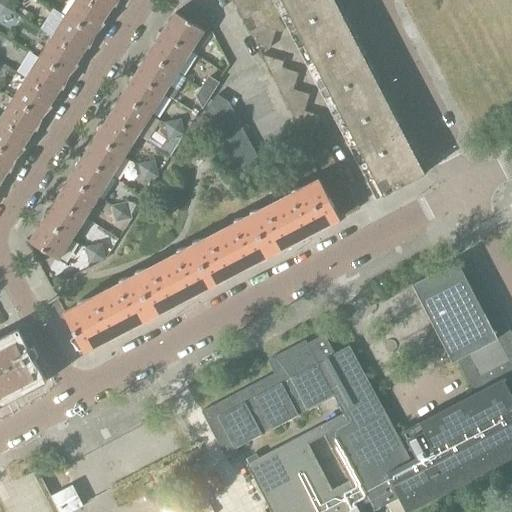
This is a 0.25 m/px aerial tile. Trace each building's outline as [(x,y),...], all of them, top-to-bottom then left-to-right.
[(0,0),(0,8),(12,6),(10,0),(0,0)] [(86,0),(76,0),(66,16),(94,33),(103,24),(101,22),(107,13),(86,0)] [(86,0),(107,13),(113,4),(116,5),(117,0),(86,0)] [(288,13),(281,0),(231,0),(256,44),(270,49),(276,31),(280,33),(285,30),(278,17),(288,13)] [(425,174),(334,0),(281,0),(288,13),(379,187),(383,195),(425,174)] [(0,16),(14,14),(12,6),(0,8),(0,16)] [(161,35),(189,52),(207,24),(194,16),(190,22),(175,13),(166,23),(167,25),(161,35)] [(89,46),(94,33),(66,16),(52,38),(81,55),(87,46),(89,46)] [(148,55),(176,73),(189,52),(161,35),(155,43),(153,42),(148,55)] [(52,38),(39,58),(68,75),(76,66),(75,65),(81,55),(52,38)] [(176,73),(148,55),(140,65),(141,67),(135,76),(163,93),(173,100),(178,91),(168,84),(176,73)] [(39,58),(26,79),(55,96),(60,88),(63,88),(68,75),(39,58)] [(298,73),(281,68),(277,66),(273,77),(294,84),(298,73)] [(163,93),(135,76),(130,85),(127,84),(122,97),(149,115),(163,93)] [(208,77),(202,86),(210,92),(216,83),(208,77)] [(49,106),(55,96),(26,79),(13,99),(41,117),(50,108),(49,106)] [(202,105),(210,92),(202,86),(196,96),(202,105)] [(309,95),(292,89),(288,88),(285,99),(305,105),(309,95)] [(227,102),(216,95),(205,112),(212,126),(223,108),(227,102)] [(149,115),(122,97),(113,107),(115,108),(109,117),(136,135),(149,115)] [(13,99),(0,119),(0,120),(28,138),(34,128),(37,129),(41,117),(13,99)] [(233,115),(223,108),(212,126),(219,139),(230,121),(233,115)] [(320,116),(303,111),(300,109),(296,121),(317,128),(320,116)] [(136,135),(109,117),(103,126),(101,125),(96,138),(123,156),(136,135)] [(22,147),(28,138),(0,120),(0,149),(15,159),(24,149),(22,147)] [(175,136),(183,135),(180,120),(172,121),(175,136)] [(172,121),(164,123),(167,138),(175,136),(172,121)] [(226,152),(237,133),(240,127),(230,121),(219,139),(226,152)] [(332,138),(315,133),(311,131),(308,143),(328,150),(332,138)] [(247,140),(237,133),(226,152),(232,163),(243,146),(247,140)] [(123,156),(96,138),(87,147),(88,149),(82,159),(110,176),(123,156)] [(239,175),(250,157),(253,152),(243,146),(232,163),(239,175)] [(0,178),(1,180),(7,170),(10,171),(15,159),(0,149),(0,178)] [(321,170),(335,163),(330,153),(317,160),(321,170)] [(259,164),(250,157),(239,175),(245,187),(259,164)] [(70,179),(97,197),(110,176),(82,159),(76,168),(74,167),(70,179)] [(138,164),(140,172),(155,169),(154,161),(138,164)] [(326,178),(340,172),(335,163),(321,170),(326,178)] [(157,176),(155,169),(140,172),(141,180),(157,176)] [(331,188),(344,180),(340,172),(326,178),(331,188)] [(269,254),(282,248),(294,241),(292,238),(301,233),(303,237),(340,218),(319,178),(249,215),(269,254)] [(55,201),(83,219),(97,197),(70,179),(60,189),(62,191),(55,201)] [(335,196),(349,189),(344,180),(331,188),(335,196)] [(340,205),(354,198),(349,189),(335,196),(340,205)] [(340,205),(345,215),(359,208),(354,198),(340,205)] [(43,221),(70,240),(83,219),(55,201),(50,209),(48,208),(43,221)] [(127,202),(119,204),(123,220),(130,218),(127,202)] [(115,222),(123,220),(119,204),(111,206),(115,222)] [(212,284),(237,271),(235,267),(242,263),(245,267),(269,254),(249,215),(192,244),(212,284)] [(43,221),(34,231),(36,233),(30,242),(57,260),(70,240),(43,221)] [(85,248),(86,256),(103,252),(101,244),(85,248)] [(187,297),(212,284),(192,244),(134,275),(154,314),(179,301),(177,297),(185,293),(187,297)] [(104,260),(103,252),(86,256),(88,263),(104,260)] [(452,485),(454,487),(511,456),(511,396),(511,394),(508,388),(511,386),(511,333),(475,262),(461,269),(457,260),(412,284),(452,361),(457,359),(475,394),(415,426),(413,423),(405,427),(411,437),(400,443),(349,346),(334,354),(324,335),(307,344),(305,340),(267,360),(274,373),(202,411),(224,453),(234,447),(235,447),(334,395),(343,413),(246,464),(271,511),(371,511),(398,498),(406,511),(408,511),(407,511),(435,497),(434,495),(452,485)] [(129,327),(154,314),(134,275),(64,311),(84,351),(122,332),(119,327),(127,323),(129,327)] [(0,395),(35,377),(16,342),(0,351),(0,395)] [(71,485),(50,496),(58,511),(71,511),(82,506),(71,485)]
